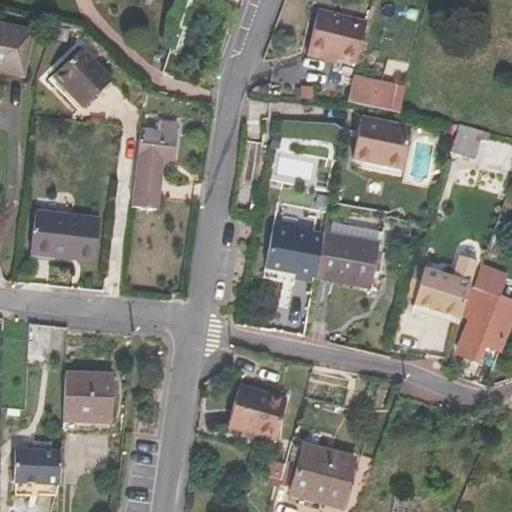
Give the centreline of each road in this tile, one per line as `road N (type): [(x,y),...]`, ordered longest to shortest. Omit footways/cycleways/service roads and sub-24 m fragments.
road 1 (residential): [(195,326),(233,91),(266,0)]
road 2 (residential): [(511,389),(497,396),(466,392),(391,367),(195,326)]
road 3 (residential): [(195,326),(0,297)]
road 4 (residential): [(195,326),(165,511)]
